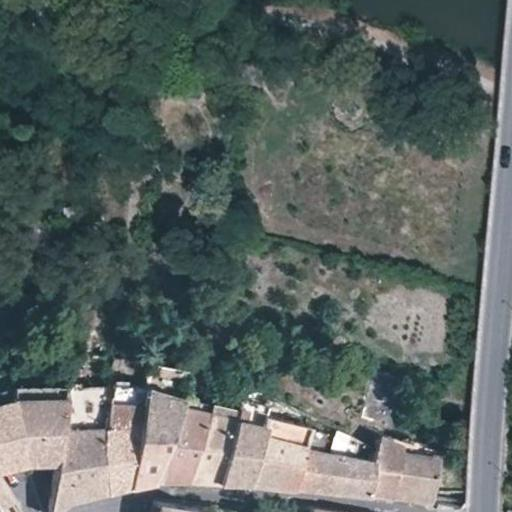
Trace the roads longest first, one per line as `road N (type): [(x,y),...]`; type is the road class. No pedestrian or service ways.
road 1 (residential): [(400,511),(157,491),(92,506)]
road 2 (tertiary): [(488,511),(511,246)]
